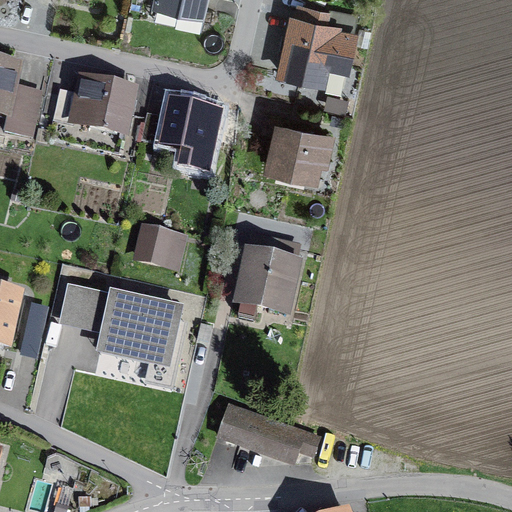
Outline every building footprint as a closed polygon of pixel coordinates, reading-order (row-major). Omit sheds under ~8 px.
[(157,0),(157,1),(199,11),(201,0),(157,0)] [(292,18),(280,72),(341,85),(356,16),(328,10),(325,26),(292,18)] [(0,66),(0,113),(8,115),(4,131),(31,137),(41,95),(14,89),(18,71),(0,66)] [(60,95),(50,139),(118,154),(131,94),(83,83),(79,99),(60,95)] [(169,103),(161,143),(183,148),(178,169),(208,175),(213,153),(204,151),(208,134),(215,136),(220,114),(169,103)] [(146,115),(141,141),(154,144),(160,118),(146,115)] [(279,126),(270,166),(313,176),(317,158),(324,159),(329,137),(279,126)] [(178,268),(183,243),(144,234),(138,258),(178,268)] [(250,260),(241,303),(284,312),(293,270),(250,260)] [(68,288),(62,319),(105,330),(101,346),(170,361),(180,312),(68,288)] [(0,345),(8,347),(19,298),(0,293),(0,345)] [(33,308),(31,318),(45,322),(47,312),(33,308)] [(148,401),(138,444),(165,450),(175,407),(148,401)] [(219,437),(241,445),(251,417),(229,409),(219,437)] [(284,428),(251,417),(241,445),(294,464),(298,453),(312,458),(318,441),(284,428)]
